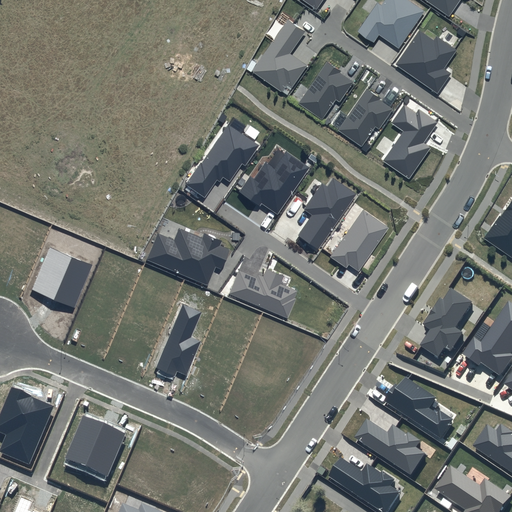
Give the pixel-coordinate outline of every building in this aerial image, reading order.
[(303,0),(317,9),(323,0),(303,0)] [(424,11),(407,0),(385,0),(382,6),(377,3),(358,31),(374,43),(379,35),(398,48),(424,11)] [(425,0),(449,16),(459,0),(425,0)] [(306,31),(288,19),(253,71),(287,94),(307,65),(290,54),(306,31)] [(457,50),(437,36),(434,40),(419,30),(395,65),(437,93),(451,73),(444,69),(457,50)] [(342,71),(328,61),(299,103),(322,119),(335,99),(340,102),(353,82),(340,73),(342,71)] [(381,98),(368,89),(339,130),(362,146),(375,127),(379,130),(393,109),(380,100),(381,98)] [(438,122),(419,109),(416,113),(404,105),(392,123),(404,131),(383,161),(409,178),(430,147),(424,143),(438,122)] [(261,146),(228,123),(186,184),(205,197),(217,179),(220,182),(223,178),(229,182),(242,164),(246,167),(261,146)] [(311,167),(286,150),(274,168),(266,162),(254,179),(250,176),(239,192),(259,206),(261,203),(278,215),(311,167)] [(356,193),(333,178),(327,186),(322,183),(304,209),(312,215),(298,235),(318,249),(356,193)] [(511,200),(501,217),(500,216),(484,238),(511,257),(511,200)] [(389,228),(363,210),(330,257),(346,268),(348,265),(358,272),(389,228)] [(174,239),(158,233),(146,260),(208,286),(216,266),(221,268),(229,249),(219,245),(221,240),(204,233),(202,237),(178,227),(174,239)] [(93,265),(50,247),(32,290),(75,307),(93,265)] [(284,276),(266,268),(263,276),(258,274),(256,278),(239,270),(230,294),(288,318),(296,299),(294,298),(297,291),(281,284),(284,276)] [(472,301),(450,287),(443,299),(440,297),(422,324),(430,329),(420,345),(438,357),(444,347),(450,350),(462,331),(456,327),(472,301)] [(511,350),(511,303),(509,301),(481,341),(474,336),(462,353),(479,365),(481,362),(499,375),(511,357),(511,353),(510,352),(511,350)] [(182,305),(156,368),(174,376),(176,371),(187,376),(201,342),(191,337),(202,313),(182,305)] [(437,397),(406,376),(398,387),(396,385),(385,401),(441,438),(454,419),(439,408),(436,412),(429,408),(437,397)] [(55,405),(11,387),(0,414),(0,431),(6,434),(0,449),(0,451),(30,464),(55,405)] [(126,433),(83,415),(65,459),(107,477),(126,433)] [(387,433),(367,419),(355,437),(411,474),(426,453),(417,447),(421,441),(407,432),(406,434),(393,425),(387,433)] [(496,430),(487,424),(472,445),(511,472),(511,434),(511,433),(511,431),(500,423),(496,430)] [(361,471),(341,458),(329,476),(381,511),(387,511),(401,492),(390,485),(394,479),(382,470),(380,472),(367,463),(361,471)] [(480,485),(450,465),(434,488),(466,509),(463,511),(501,511),(511,496),(485,478),(480,485)] [(32,501),(21,496),(14,511),(38,511),(29,508),(32,501)] [(163,511),(141,503),(139,509),(122,503),(118,511),(163,511)]
